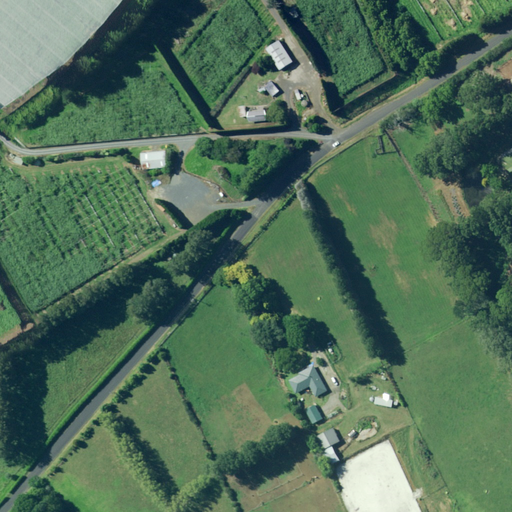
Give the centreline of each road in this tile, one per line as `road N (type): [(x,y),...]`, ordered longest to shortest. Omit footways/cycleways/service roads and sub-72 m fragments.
road 1 (residential): [(511,27),(290,175),(2,511)]
road 2 (unknown): [(294,129),(28,147),(0,132)]
road 3 (unknown): [(294,129),(300,55),(268,0)]
